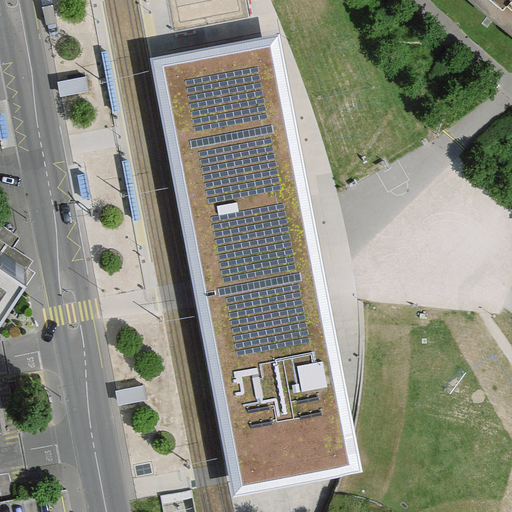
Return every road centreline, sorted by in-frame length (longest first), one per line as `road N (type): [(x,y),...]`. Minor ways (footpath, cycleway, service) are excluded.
road 1 (tertiary): [(12,0),(108,511)]
road 2 (primary): [(353,155),(374,215),(390,312),(385,426),(356,511)]
road 3 (primary): [(511,332),(323,48)]
road 4 (primary): [(353,155),(511,397)]
road 5 (primary): [(511,238),(427,175),(323,48)]
road 6 (primary): [(248,0),(353,155)]
